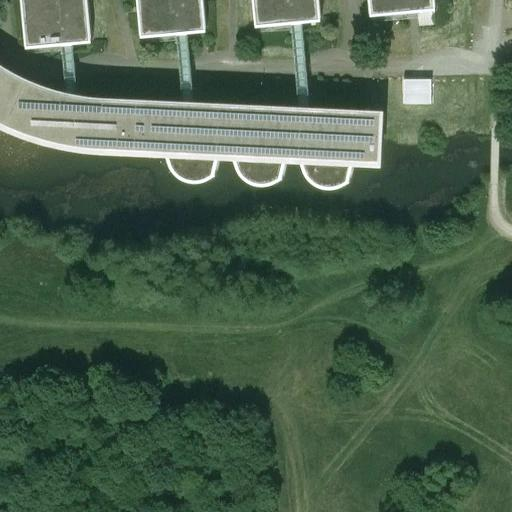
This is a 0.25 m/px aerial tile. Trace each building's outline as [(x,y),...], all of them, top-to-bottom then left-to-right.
[(23,0),(28,49),(63,46),(74,45),(93,43),(88,0),(138,0),(142,38),(178,35),(189,34),(207,32),(204,0),(254,0),(257,28),(293,24),(304,23),(322,22),(320,0),(370,0),(372,17),(437,11),(435,0),(23,0)] [(304,23),(293,24),(296,68),(300,111),(311,111),(307,62),(304,23)] [(181,71),(184,105),(196,106),(192,67),(189,34),(178,35),(181,71)] [(74,45),(63,46),(65,68),(68,96),(79,99),(76,66),(74,45)] [(184,105),(94,101),(80,99),(79,99),(68,96),(59,94),(46,90),(26,82),(9,73),(0,66),(0,120),(13,127),(24,131),(37,136),(49,139),(64,143),(91,147),(123,149),(123,150),(158,152),(158,151),(166,151),(170,166),(172,169),(173,172),(176,175),(179,177),(183,180),(188,182),(194,184),(199,184),(203,183),(208,182),(212,180),(217,176),(216,175),(221,154),(233,154),(238,169),(240,173),(242,176),(244,179),(247,181),(250,183),(254,185),(260,186),(265,187),(272,186),(278,184),(284,180),(283,178),(288,157),(300,157),(305,172),(307,177),(310,181),(314,184),(317,187),(322,189),(328,190),(333,190),(337,190),(340,189),(344,188),(347,186),(351,183),(350,181),(355,160),(368,160),(368,162),(381,163),(383,115),(311,111),(300,111),(196,106),(184,105)]
